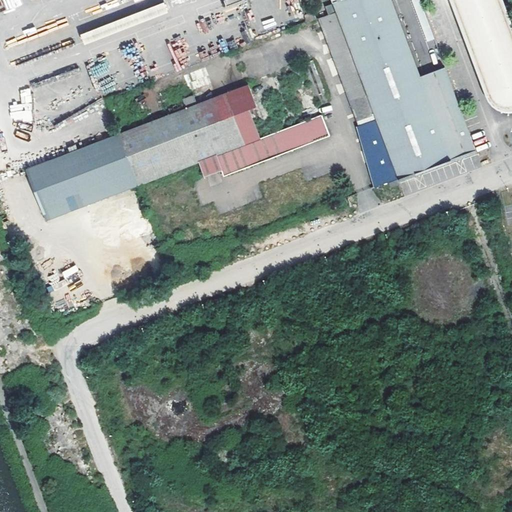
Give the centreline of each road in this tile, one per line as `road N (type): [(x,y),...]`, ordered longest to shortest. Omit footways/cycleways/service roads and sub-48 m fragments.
road 1 (residential): [(66,344),(511,165)]
road 2 (track): [(462,185),(511,320)]
